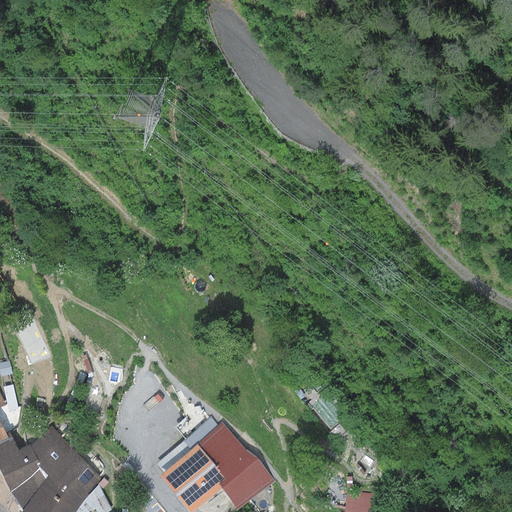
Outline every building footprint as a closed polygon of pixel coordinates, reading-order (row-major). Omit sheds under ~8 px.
[(10,361),(0,362),(0,372),(1,377),(12,375),(10,361)] [(4,387),(8,411),(18,409),(13,385),(4,387)] [(163,472),(158,476),(188,511),(191,511),(220,488),(238,509),(273,480),(224,421),(219,426),(212,418),(156,464),(163,472)] [(37,459),(1,477),(23,510),(21,511),(76,511),(98,484),(103,479),(51,427),(31,447),(37,459)] [(7,437),(0,441),(0,474),(1,477),(37,459),(31,447),(30,445),(18,451),(10,436),(7,437)] [(108,511),(111,510),(98,484),(76,511),(108,511)]
